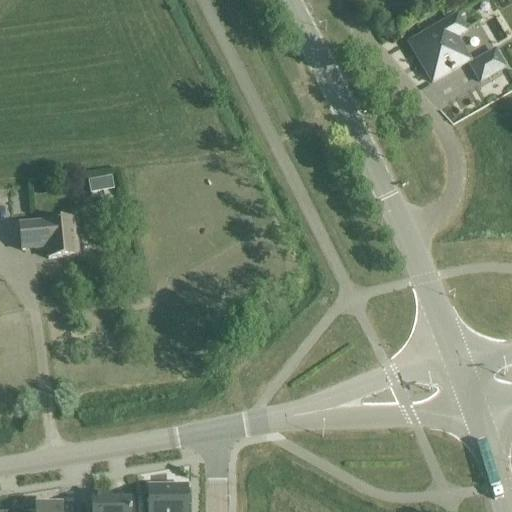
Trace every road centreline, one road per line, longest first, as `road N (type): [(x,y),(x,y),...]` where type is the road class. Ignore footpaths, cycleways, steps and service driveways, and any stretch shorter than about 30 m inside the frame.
road 1 (residential): [(405,240),(445,212),(457,192),(458,166),(447,134),(332,5)]
road 2 (tertiary): [(405,240),(289,0)]
road 3 (tertiary): [(0,465),(213,430)]
road 4 (unknown): [(53,456),(35,252)]
road 5 (tertiary): [(311,412),(473,413)]
road 6 (tertiary): [(454,362),(390,375),(311,412)]
road 7 (tertiary): [(454,362),(405,240)]
